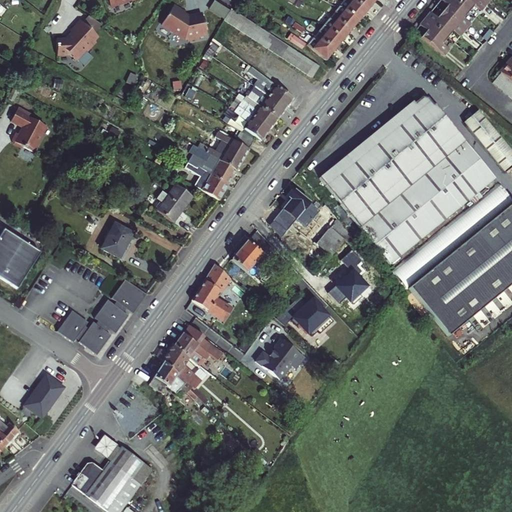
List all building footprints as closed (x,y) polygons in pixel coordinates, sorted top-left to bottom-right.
[(353,0),(339,0),(337,3),(356,19),(365,9),(353,0)] [(353,0),(365,9),(372,0),(353,0)] [(452,0),(440,0),(435,7),(465,32),(476,19),(452,0)] [(478,0),(452,0),(476,19),(486,6),(478,0)] [(337,3),(329,13),(348,29),(356,19),(337,3)] [(192,15),(171,4),(158,24),(184,39),(205,34),(200,13),(192,15)] [(233,10),(228,7),(220,19),(225,23),(233,10)] [(435,7),(424,20),(454,44),(465,32),(435,7)] [(97,19),(84,10),(63,34),(53,35),(53,50),(65,49),(73,54),(94,32),(91,28),(97,19)] [(239,14),(233,10),(225,23),(231,26),(239,14)] [(329,13),(321,23),(340,39),(348,29),(329,13)] [(244,18),(239,14),(231,26),(237,30),(244,18)] [(250,21),(244,18),(237,30),(242,33),(250,21)] [(424,20),(414,33),(444,57),(454,44),(424,20)] [(255,25),(250,21),(242,33),(248,37),(255,25)] [(321,23),(312,33),(332,49),(340,39),(321,23)] [(261,28),(255,25),(248,37),(253,41),(261,28)] [(267,32),(261,28),(253,41),(259,44),(267,32)] [(272,35),(267,32),(259,44),(264,48),(272,35)] [(312,33),(304,43),(324,59),(332,49),(312,33)] [(278,39),(272,35),(264,48),(270,51),(278,39)] [(283,43),(278,39),(270,51),(275,55),(283,43)] [(289,46),(283,43),(275,55),(281,58),(289,46)] [(294,50),(289,46),(281,58),(286,62),(294,50)] [(300,53),(294,50),(286,62),(292,66),(300,53)] [(305,57),(300,53),(292,66),(297,69),(305,57)] [(511,56),(498,73),(500,74),(505,78),(511,83),(511,84),(511,56)] [(311,61),(305,57),(297,69),(303,73),(311,61)] [(316,64),(311,61),(303,73),(308,76),(316,64)] [(496,90),(505,78),(500,74),(491,86),(496,90)] [(260,76),(251,86),(281,108),(290,97),(260,76)] [(501,94),(511,83),(505,78),(496,90),(501,94)] [(506,99),(511,91),(511,84),(511,83),(501,94),(506,99)] [(251,86),(242,97),(273,120),(281,108),(251,86)] [(242,97),(233,108),(264,131),(273,120),(242,97)] [(411,103),(318,181),(390,267),(470,200),(474,204),(490,192),(486,187),(495,181),(434,105),(432,107),(426,100),(419,100),(412,105),(411,103)] [(42,119),(12,102),(4,116),(13,121),(5,136),(26,148),(42,119)] [(233,108),(224,119),(255,142),(264,131),(233,108)] [(225,146),(241,156),(251,141),(235,131),(225,146)] [(216,162),(232,172),(241,156),(225,146),(216,162)] [(197,154),(189,166),(206,177),(214,165),(197,154)] [(207,177),(223,187),(232,172),(216,162),(207,177)] [(197,193),(214,202),(223,187),(207,177),(197,193)] [(483,201),(491,212),(511,198),(502,186),(483,201)] [(170,188),(151,212),(167,225),(186,201),(170,188)] [(347,235),(324,207),(319,214),(308,206),(310,203),(294,191),(287,200),(289,202),(282,210),(296,221),(300,215),(314,226),(304,238),(315,246),(321,238),(333,249),(347,235)] [(511,285),(511,204),(409,291),(449,339),(511,285)] [(130,235),(111,227),(99,253),(117,262),(130,235)] [(36,255),(0,231),(0,281),(14,291),(36,255)] [(276,267),(246,244),(232,263),(245,274),(251,266),(267,278),(271,273),(278,279),(286,269),(278,263),(276,267)] [(396,268),(407,284),(424,273),(420,266),(436,255),(429,246),(396,268)] [(348,272),(326,294),(337,305),(344,298),(351,306),(360,297),(356,294),(363,287),(354,277),(359,272),(354,267),(359,262),(349,251),(338,261),(348,272)] [(246,295),(213,266),(192,302),(222,320),(230,312),(215,303),(220,293),(214,289),(218,281),(241,300),(246,295)] [(59,326),(55,333),(71,343),(75,338),(78,340),(76,343),(94,356),(109,336),(102,331),(105,328),(113,334),(126,316),(120,311),(122,308),(131,314),(145,295),(123,281),(109,299),(116,303),(113,306),(106,301),(92,319),(98,323),(96,326),(91,323),(85,331),(82,329),(86,324),(70,312),(59,326)] [(289,321),(305,306),(298,298),(274,319),(283,327),(289,321)] [(318,335),(331,323),(311,301),(305,306),(289,321),(296,326),(297,326),(305,335),(307,334),(310,338),(316,333),(318,335)] [(182,335),(173,347),(188,359),(193,353),(209,366),(215,359),(223,365),(229,357),(213,344),(211,348),(191,332),(186,338),(182,335)] [(263,354),(256,363),(280,382),(291,368),(295,371),(305,359),(281,341),(275,349),(276,350),(269,359),(263,354)] [(188,359),(173,347),(170,345),(166,354),(160,350),(156,358),(162,364),(197,401),(200,398),(195,394),(198,389),(193,385),(196,382),(183,371),(190,362),(188,359)] [(197,401),(162,364),(148,387),(161,395),(166,387),(181,402),(185,399),(198,412),(202,407),(197,401)] [(34,383),(18,405),(36,419),(59,387),(44,376),(37,385),(34,383)] [(0,447),(12,434),(0,423),(0,447)] [(87,467),(72,487),(103,511),(121,511),(151,473),(122,450),(104,474),(94,466),(87,467)] [(135,511),(136,511),(179,511),(151,490),(135,511)]
